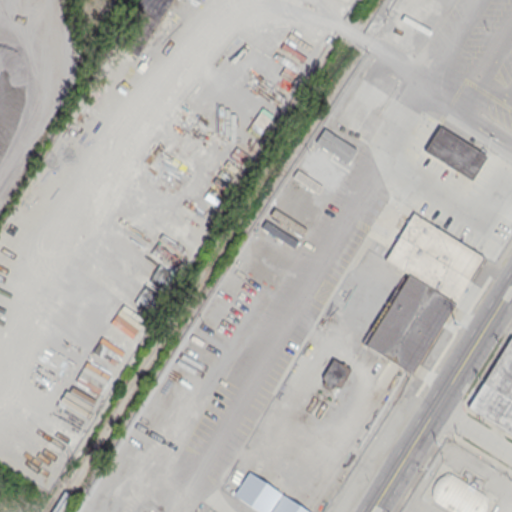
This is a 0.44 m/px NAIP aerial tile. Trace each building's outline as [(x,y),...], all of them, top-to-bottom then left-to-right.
[(136,0),(173,0),(137,56),(111,39),(136,0)] [(416,10),(402,0),(397,8),(411,17),(416,10)] [(415,0),(438,15),(447,1),(445,0),(415,0)] [(406,28),(410,22),(392,12),(389,18),(406,28)] [(398,158),(506,220),(511,209),(511,166),(423,115),(398,158)] [(314,142),(348,162),(357,147),(323,128),(314,142)] [(342,172),(310,150),(301,164),(333,186),(342,172)] [(365,342),(410,370),(481,256),(412,213),(384,259),(407,273),(365,342)] [(511,335),(464,408),(511,438),(511,335)] [(320,375),(330,358),(348,369),(337,387),(320,375)] [(450,473),(484,494),(488,502),(485,511),(455,511),(434,499),(431,492),(435,482),(442,475),(450,473)]
